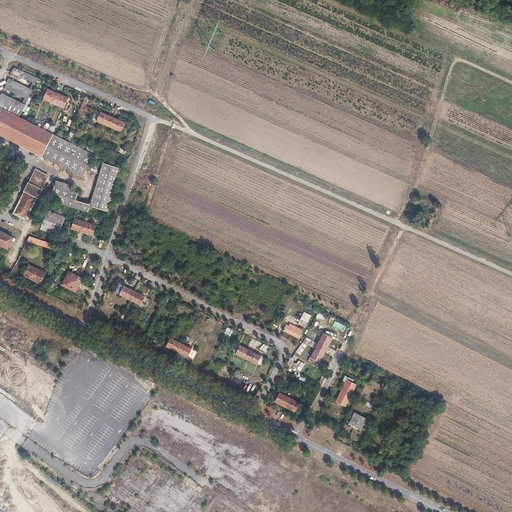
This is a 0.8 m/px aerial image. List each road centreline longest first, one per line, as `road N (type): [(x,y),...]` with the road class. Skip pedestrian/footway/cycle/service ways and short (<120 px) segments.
road 1 (track): [(0,50),(511,273)]
road 2 (residential): [(107,256),(279,344),(283,353),(254,416)]
road 3 (unknown): [(0,425),(86,487),(102,483),(137,445),(203,483)]
road 4 (track): [(397,223),(454,58),(511,84)]
road 5 (track): [(511,362),(368,291),(403,226)]
road 6 (unclassified): [(82,330),(254,416)]
road 7 (unclassified): [(296,437),(442,511)]
road 8 (residential): [(107,256),(153,117)]
road 9 (residential): [(296,437),(354,321)]
